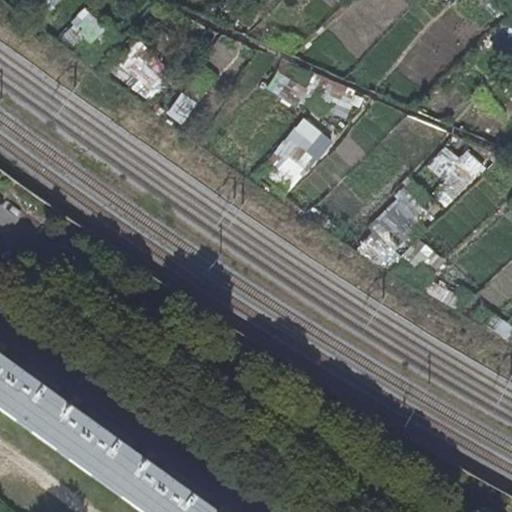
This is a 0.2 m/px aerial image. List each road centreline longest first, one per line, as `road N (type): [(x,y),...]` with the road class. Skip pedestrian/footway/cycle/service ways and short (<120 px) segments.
road 1 (residential): [(0,253),(351,511)]
road 2 (track): [(177,0),(233,53),(511,143)]
